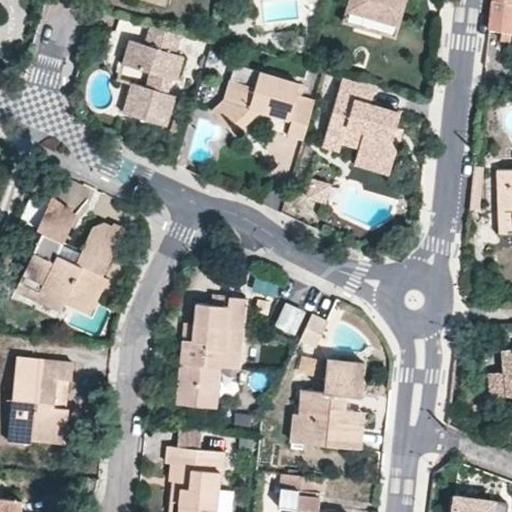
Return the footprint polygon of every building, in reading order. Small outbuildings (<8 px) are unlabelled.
[(348,0),(347,8),(397,23),(404,0),(348,0)] [(511,4),(492,1),(488,30),(502,32),(511,35),(511,34),(511,4)] [(347,8),(343,20),(394,35),(397,23),(347,8)] [(122,63),(154,73),(149,90),(135,86),(125,114),(168,126),(177,96),(170,94),(175,80),(177,80),(184,55),(176,53),(181,35),(150,24),(144,45),(130,41),(122,63)] [(511,35),(502,32),(501,42),(509,43),(511,35)] [(250,108),(262,111),(289,119),(285,133),(303,138),(315,99),(297,94),(300,81),(261,69),(256,84),(232,77),(228,94),(212,110),(228,127),(250,108)] [(396,126),(400,113),(370,104),(376,84),(344,75),(325,139),(344,145),(360,150),(359,154),(392,163),(400,138),(393,137),(396,126)] [(262,111),(250,108),(228,127),(234,134),(249,122),(262,111)] [(283,134),(288,123),(278,118),(261,155),(287,167),(299,141),(283,134)] [(403,128),(396,126),(393,137),(400,138),(403,128)] [(325,139),(323,147),(341,152),(344,145),(325,139)] [(389,172),(392,163),(359,154),(356,162),(389,172)] [(511,170),(498,171),(500,218),(511,217),(511,170)] [(325,200),(330,184),(314,179),(309,194),(325,200)] [(39,299),(47,295),(65,301),(68,296),(83,303),(88,295),(99,298),(108,277),(103,275),(108,262),(105,259),(111,247),(115,248),(124,229),(113,224),(110,226),(105,224),(92,228),(82,248),(77,261),(60,253),(65,240),(75,215),(51,197),(37,227),(42,231),(16,289),(39,299)] [(511,217),(500,218),(502,235),(511,234),(511,217)] [(65,240),(60,253),(77,261),(82,248),(65,240)] [(255,277),(252,288),(275,294),(278,284),(255,277)] [(47,295),(39,299),(61,309),(65,301),(47,295)] [(65,301),(91,313),(99,298),(88,295),(83,303),(68,296),(65,301)] [(192,406),(216,408),(221,367),(239,368),(247,298),(229,296),(227,305),(197,302),(194,338),(184,338),(182,352),(188,353),(185,381),(195,382),(192,406)] [(277,324),(294,332),(302,313),(286,306),(277,324)] [(300,339),(315,345),(325,321),(312,316),(300,339)] [(507,323),(498,324),(499,343),(508,342),(508,323),(507,323)] [(511,350),(501,351),(502,373),(487,374),(488,397),(511,395),(511,350)] [(177,404),(192,406),(195,382),(185,381),(188,353),(182,352),(177,404)] [(73,363),(19,356),(9,439),(31,441),(32,439),(33,429),(66,433),(69,408),(65,407),(54,405),(58,378),(69,379),(72,379),(73,363)] [(324,391),(304,389),(301,412),(295,412),(292,441),(313,444),(349,447),(353,411),(343,409),(344,394),(361,396),(365,363),(327,359),(324,391)] [(54,405),(65,407),(69,379),(58,378),(54,405)] [(364,411),(353,411),(349,447),(359,449),(364,411)] [(200,449),(202,426),(179,424),(176,446),(200,449)] [(65,443),(66,433),(33,429),(32,439),(65,443)] [(215,511),(220,478),(222,476),(225,451),(200,449),(176,446),(168,445),(166,462),(172,463),(169,480),(174,481),(182,482),(178,511),(215,511)] [(174,481),(170,511),(178,511),(182,482),(174,481)] [(492,511),(494,502),(449,496),(446,511),(492,511)] [(0,511),(21,511),(22,500),(0,498),(0,511)]
